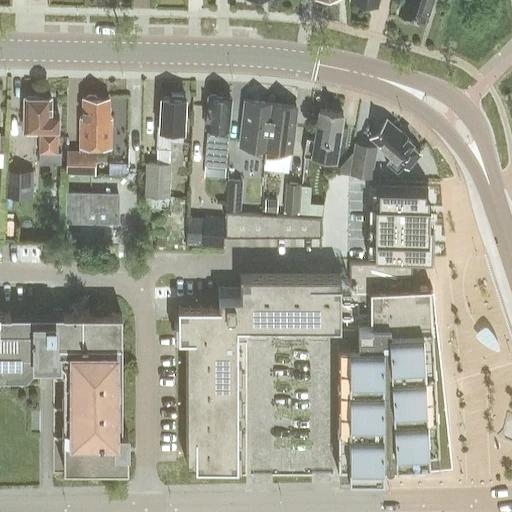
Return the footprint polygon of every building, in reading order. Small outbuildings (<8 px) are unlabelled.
[(403,0),(400,12),(422,19),(425,11),(427,12),(431,0),(403,0)] [(156,148),(170,148),(170,142),(182,142),(185,94),(168,93),(168,97),(160,97),(159,118),(157,118),(156,148)] [(87,95),(85,97),(80,97),(80,117),(78,117),(78,148),(112,148),(112,117),(110,117),(110,97),(96,97),(95,95),(87,95)] [(215,95),(210,95),(207,98),(204,128),(207,128),(204,165),(225,167),(226,156),(228,139),(230,112),(229,112),(230,98),(217,97),(215,95)] [(39,153),(56,153),(56,112),(50,112),(51,97),(23,96),(23,120),(21,121),(21,127),(23,130),(23,132),(39,132),(39,153)] [(263,161),(270,103),(245,100),(239,146),(240,146),(243,148),(252,154),(259,156),(263,157),(262,161),(263,161)] [(270,103),(263,161),(264,161),(264,157),(268,157),(275,157),(286,153),(289,152),(290,152),(296,106),(270,103)] [(319,109),(314,139),(306,138),(303,155),(334,160),(337,144),(344,145),(347,128),(340,127),(342,113),(319,109)] [(411,141),(386,120),(370,138),(391,155),(385,162),(397,172),(404,164),(407,166),(419,153),(408,144),(411,141)] [(370,177),(376,147),(354,143),(349,173),(370,177)] [(95,150),(65,150),(65,173),(95,174),(95,150)] [(146,163),(144,195),(168,196),(169,164),(155,163),(146,163)] [(32,198),(32,172),(6,171),(5,197),(32,198)] [(239,209),(241,181),(228,180),(226,208),(239,209)] [(296,212),(298,184),(286,183),(284,211),(296,212)] [(411,257),(432,258),(433,224),(428,224),(428,205),(427,205),(427,186),(420,185),(368,184),(367,256),(393,257),(411,257)] [(117,222),(117,193),(66,192),(66,221),(117,222)] [(266,199),(266,209),(277,209),(277,199),(266,199)] [(319,217),(225,212),(225,236),(318,235),(319,217)] [(223,218),(203,216),(186,216),(185,244),(222,246),(223,218)] [(174,320),(174,337),(186,338),(186,351),(185,463),(194,463),(194,467),(236,467),(236,326),(337,326),(337,476),(382,476),(382,463),(383,463),(383,464),(383,465),(384,465),(384,466),(385,466),(385,467),(386,467),(387,468),(388,468),(389,468),(389,467),(390,467),(391,467),(391,466),(392,466),(392,465),(392,464),(393,464),(393,463),(399,462),(399,465),(414,464),(414,462),(438,460),(437,451),(438,451),(437,437),(436,437),(435,421),(437,420),(436,415),(435,415),(434,399),(436,399),(435,394),(439,394),(437,377),(435,377),(435,372),(433,372),(432,356),(434,356),(433,351),(432,351),(431,334),(432,334),(432,329),(431,329),(430,313),(431,313),(431,307),(435,307),(432,291),(430,291),(429,285),(411,286),(411,267),(411,262),(349,262),(348,279),(239,277),(239,286),(218,286),(218,306),(178,306),(178,320),(174,320)] [(0,373),(23,374),(35,362),(55,362),(62,368),(62,469),(127,469),(127,431),(121,431),(120,314),(0,313),(0,373)] [(498,349),(499,347),(498,344),(496,339),(494,335),(490,329),(487,325),(484,324),(482,326),(477,329),(475,332),(474,334),(475,337),(481,342),(487,346),(494,349),(496,349),(498,349)]
